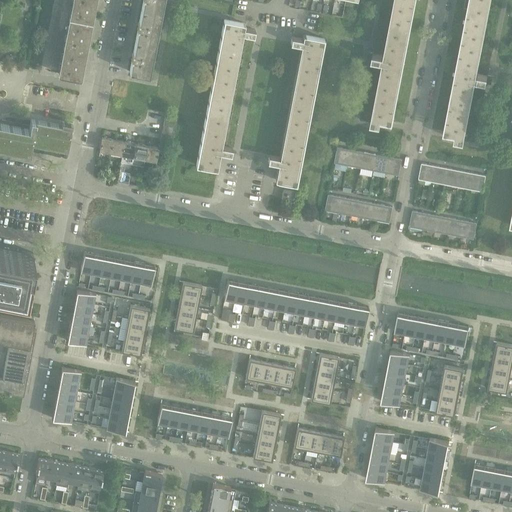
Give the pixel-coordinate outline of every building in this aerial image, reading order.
[(94,0),(73,0),(70,16),(91,20),(93,9),(95,9),(95,6),(96,3),(94,3),(94,0)] [(143,0),(141,10),(161,14),(163,0),(143,0)] [(393,122),(416,0),(397,0),(387,56),(370,53),(367,57),(367,59),(385,63),(375,118),(372,118),(371,124),(380,126),(381,120),(393,122)] [(469,0),(444,132),(456,134),(454,140),(464,142),(465,136),(462,135),(473,80),(492,83),(492,81),(490,76),(474,73),(488,0),(469,0)] [(141,10),(136,40),(155,44),(161,14),(141,10)] [(91,20),(70,16),(64,44),(85,48),(87,37),(89,38),(90,32),(88,32),(91,20)] [(224,20),(222,33),(196,165),(215,169),(218,152),(231,155),(233,148),(219,146),(240,34),(254,36),(255,30),(242,27),(243,23),(224,20)] [(291,37),(291,38),(290,43),(304,46),(282,158),(269,155),(267,162),(281,164),(278,181),(296,184),(324,39),(306,35),(305,40),(291,37)] [(136,40),(130,72),(149,75),(155,44),(136,40)] [(85,48),(64,44),(59,73),(79,77),(82,66),(84,66),(85,60),(83,60),(85,48)] [(0,146),(30,152),(32,142),(68,149),(71,129),(35,122),(34,126),(0,119),(0,146)] [(173,138),(161,136),(160,141),(172,144),(173,138)] [(113,139),(102,137),(99,151),(110,153),(113,139)] [(124,142),(113,139),(110,153),(121,155),(124,142)] [(136,144),(124,142),(121,155),(133,157),(136,144)] [(147,146),(136,144),(133,157),(144,159),(147,146)] [(159,148),(147,146),(144,159),(156,162),(159,148)] [(351,150),(337,147),(334,163),(348,166),(351,150)] [(363,152),(351,150),(348,166),(360,168),(363,152)] [(376,154),(363,152),(360,168),(373,171),(376,154)] [(389,157),(376,154),(373,171),(386,173),(389,157)] [(402,159),(389,157),(386,173),(399,176),(402,159)] [(422,163),(419,179),(431,182),(435,166),(422,163)] [(447,168),(435,166),(431,182),(444,184),(447,168)] [(460,171),(447,168),(444,184),(457,187),(460,171)] [(473,173),(460,171),(457,187),(470,189),(473,173)] [(486,176),(473,173),(470,189),(483,192),(486,176)] [(295,191),(283,189),(281,198),(293,201),(295,191)] [(342,197),(328,195),(325,211),(339,213),(342,197)] [(354,200),(342,197),(339,213),(351,216),(354,200)] [(367,202),(354,200),(351,216),(364,218),(367,202)] [(380,204),(367,202),(364,218),(377,221),(380,204)] [(393,207),(380,204),(377,221),(390,223),(393,207)] [(409,227),(422,229),(425,213),(412,211),(409,227)] [(438,216),(425,213),(422,229),(435,232),(438,216)] [(451,218),(438,216),(435,232),(448,234),(451,218)] [(464,221),(451,218),(448,234),(460,237),(464,221)] [(477,223),(464,221),(460,237),(474,239),(477,223)] [(33,253),(0,246),(0,286),(26,292),(30,268),(33,253)] [(84,253),(80,271),(81,271),(91,273),(94,255),(84,253)] [(94,255),(91,273),(101,275),(104,257),(94,255)] [(104,257),(101,275),(111,277),(114,259),(104,257)] [(114,259),(111,277),(121,279),(124,260),(114,259)] [(124,260),(121,279),(131,281),(134,262),(124,260)] [(134,262),(131,281),(141,283),(144,264),(134,262)] [(144,264),(141,283),(151,285),(154,268),(155,266),(144,264)] [(227,280),(224,298),(235,301),(238,282),(227,280)] [(201,286),(183,282),(181,294),(199,297),(201,286)] [(238,282),(235,301),(245,302),(248,284),(238,282)] [(248,284),(245,302),(255,304),(258,286),(248,284)] [(258,286),(255,304),(265,306),(268,288),(258,286)] [(268,288),(265,306),(275,308),(278,290),(268,288)] [(77,290),(75,300),(93,304),(95,293),(77,290)] [(278,290),(275,308),(285,310),(288,292),(278,290)] [(288,292),(285,310),(295,312),(298,294),(288,292)] [(199,297),(181,294),(179,305),(197,309),(199,297)] [(298,294),(295,312),(305,314),(308,296),(298,294)] [(308,296),(305,314),(315,316),(318,298),(308,296)] [(318,298),(315,316),(325,318),(328,300),(318,298)] [(75,300),(73,310),(91,314),(93,304),(75,300)] [(328,300),(325,318),(335,320),(338,302),(328,300)] [(338,302),(335,320),(345,322),(348,304),(338,302)] [(348,304),(345,322),(355,324),(358,306),(348,304)] [(197,309),(179,305),(177,317),(195,320),(197,309)] [(131,306),(129,317),(147,321),(149,309),(131,306)] [(358,306),(355,324),(365,326),(369,308),(358,306)] [(73,310),(71,320),(89,324),(91,314),(73,310)] [(398,313),(394,331),(405,333),(408,315),(398,313)] [(2,378),(0,377),(0,390),(8,392),(8,393),(11,393),(23,395),(36,330),(33,329),(35,321),(0,314),(0,340),(9,342),(2,378)] [(408,315),(405,333),(415,335),(418,317),(408,315)] [(147,321),(129,317),(127,328),(144,332),(147,321)] [(195,320),(177,317),(175,328),(193,331),(195,320)] [(418,317),(415,335),(425,337),(428,319),(418,317)] [(428,319),(425,337),(435,339),(438,321),(428,319)] [(71,320),(69,330),(87,334),(89,324),(71,320)] [(438,321),(435,339),(445,341),(448,323),(438,321)] [(448,323),(445,341),(455,343),(458,325),(448,323)] [(458,325),(455,343),(466,345),(469,328),(469,327),(458,325)] [(144,332),(127,328),(125,340),(142,343),(144,332)] [(69,330),(67,341),(85,344),(86,344),(87,334),(69,330)] [(142,343),(125,340),(123,351),(140,355),(142,343)] [(511,345),(498,343),(496,354),(511,357),(511,345)] [(391,350),(389,361),(407,365),(409,354),(391,350)] [(320,354),(318,365),(336,369),(338,357),(320,354)] [(511,365),(511,357),(496,354),(493,365),(511,369),(511,365)] [(246,377),(257,380),(261,362),(249,359),(246,377)] [(389,361),(387,371),(405,375),(407,365),(389,361)] [(272,364),(261,362),(257,380),(269,382),(272,364)] [(284,366),(272,364),(269,382),(280,384),(284,366)] [(336,369),(318,365),(316,376),(334,380),(336,369)] [(511,369),(493,365),(491,377),(509,381),(511,369)] [(295,368),(284,366),(280,384),(292,386),(295,368)] [(445,366),(443,378),(461,381),(463,370),(445,366)] [(62,367),(60,377),(78,381),(80,371),(62,367)] [(387,371),(385,381),(404,385),(405,375),(387,371)] [(334,380),(316,376),(314,387),(332,391),(334,380)] [(60,377),(58,387),(76,391),(78,381),(60,377)] [(509,381),(491,377),(489,389),(507,392),(509,381)] [(116,378),(114,388),(132,392),(134,381),(116,378)] [(461,381),(443,378),(441,389),(459,392),(461,381)] [(385,381),(383,391),(402,395),(404,385),(385,381)] [(58,387),(56,397),(74,401),(76,391),(58,387)] [(332,391),(314,387),(311,399),(329,403),(332,391)] [(114,388),(112,399),(130,402),(132,392),(114,388)] [(459,392),(441,389),(438,400),(456,404),(459,392)] [(383,391),(381,402),(400,405),(402,395),(383,391)] [(56,397),(54,408),(73,411),(74,401),(56,397)] [(112,399),(110,409),(129,412),(130,402),(112,399)] [(456,404),(438,400),(436,412),(454,415),(456,404)] [(160,404),(157,422),(168,424),(171,406),(160,404)] [(171,406),(168,424),(178,426),(181,408),(171,406)] [(54,408),(52,418),(70,422),(73,411),(54,408)] [(181,408),(178,426),(188,428),(191,410),(181,408)] [(110,409),(108,419),(127,422),(129,412),(110,409)] [(191,410),(188,428),(198,430),(201,412),(191,410)] [(262,411),(260,423),(278,426),(280,415),(262,411)] [(201,412),(198,430),(208,432),(211,414),(201,412)] [(211,414),(208,432),(218,434),(221,416),(211,414)] [(221,416),(218,434),(228,436),(232,418),(221,416)] [(108,419),(106,429),(125,432),(127,422),(108,419)] [(278,426),(260,423),(258,434),(276,437),(278,426)] [(297,428),(294,447),(307,449),(310,430),(297,428)] [(376,428),(374,438),(392,442),(395,431),(376,428)] [(307,449),(306,455),(316,457),(317,451),(321,432),(310,430),(307,449)] [(321,432),(317,451),(329,453),(333,434),(321,432)] [(276,437),(258,434),(255,445),(273,449),(276,437)] [(333,434),(329,453),(340,455),(344,436),(333,434)] [(374,438),(372,448),(391,452),(392,442),(374,438)] [(431,438),(428,448),(447,452),(449,442),(431,438)] [(273,449),(255,445),(253,457),(271,460),(273,449)] [(372,448),(371,459),(389,462),(391,452),(372,448)] [(428,448),(426,458),(445,462),(447,452),(428,448)] [(0,473),(13,476),(14,471),(16,472),(19,454),(0,450),(0,473)] [(35,475),(46,477),(50,460),(39,458),(35,475)] [(426,458),(424,468),(442,472),(445,462),(426,458)] [(371,459),(369,469),(387,472),(389,462),(371,459)] [(46,477),(57,480),(60,462),(50,460),(46,477)] [(57,480),(68,482),(71,464),(60,462),(57,480)] [(68,482),(78,484),(82,466),(71,464),(68,482)] [(475,465),(471,483),(481,485),(485,467),(475,465)] [(78,484),(89,486),(93,468),(82,466),(78,484)] [(485,467),(481,485),(491,487),(495,468),(485,467)] [(89,486),(100,488),(103,471),(93,468),(89,486)] [(424,468),(422,478),(440,482),(442,472),(424,468)] [(495,468),(491,487),(501,489),(505,470),(495,468)] [(369,469),(367,478),(385,482),(387,472),(369,469)] [(160,484),(162,474),(145,470),(143,481),(160,484)] [(511,471),(505,470),(501,489),(511,491),(511,488),(511,471)] [(422,478),(420,488),(439,491),(440,482),(422,478)] [(158,495),(160,484),(143,481),(140,492),(158,495)] [(235,489),(230,488),(231,487),(213,484),(211,494),(233,499),(235,489)] [(156,506),(158,495),(140,492),(136,491),(134,502),(156,506)] [(231,509),(233,499),(211,494),(209,505),(231,509)] [(154,511),(156,506),(134,502),(131,511),(154,511)] [(278,511),(280,505),(269,502),(266,511),(278,511)]
